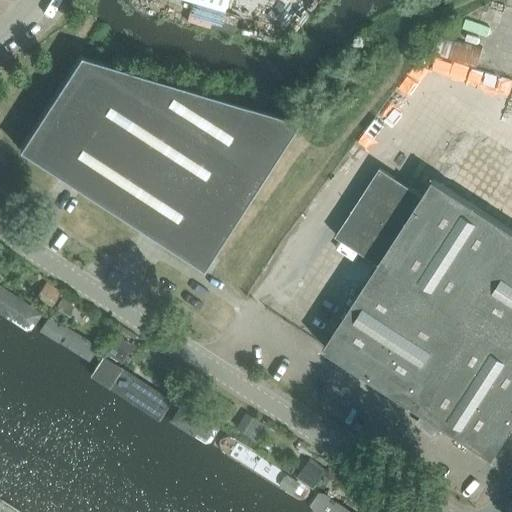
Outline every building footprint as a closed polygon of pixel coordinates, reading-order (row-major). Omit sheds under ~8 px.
[(19,149),(203,269),(299,120),(80,55),(19,149)] [(426,413),(419,423),(436,434),(443,424),(493,456),(511,427),(511,229),(434,178),(423,195),(380,167),(354,208),(336,236),(379,264),(325,347),(426,413)] [(41,314),(0,288),(0,305),(33,326),(41,314)] [(93,350),(46,321),(36,336),(84,365),(93,350)] [(168,396),(100,354),(91,368),(159,410),(168,396)] [(215,426),(174,401),(162,421),(203,446),(215,426)] [(302,483),(218,429),(208,444),(293,498),(302,483)] [(345,511),(309,488),(296,508),(302,511),(345,511)] [(16,511),(0,500),(0,511),(16,511)]
